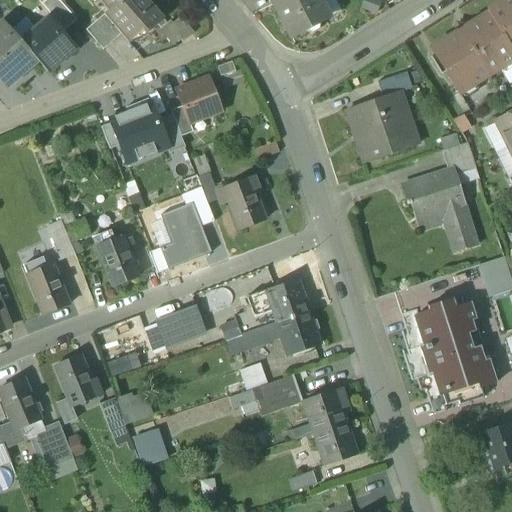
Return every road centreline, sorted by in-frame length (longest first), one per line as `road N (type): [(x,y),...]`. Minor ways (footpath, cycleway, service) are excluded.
road 1 (residential): [(330,238),(0,362)]
road 2 (residential): [(330,238),(417,511)]
road 3 (residential): [(241,39),(0,127)]
road 4 (residential): [(288,100),(452,0)]
road 5 (residential): [(288,100),(330,238)]
